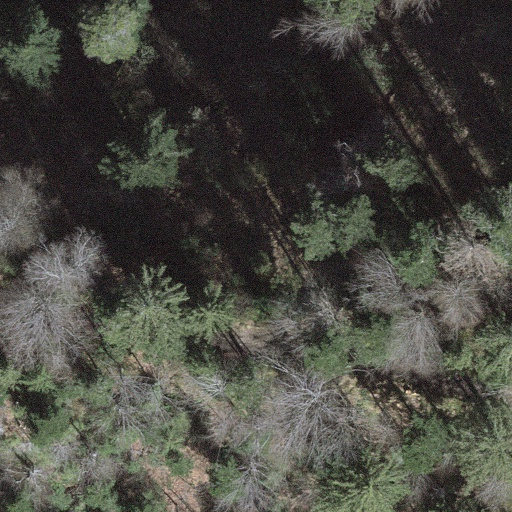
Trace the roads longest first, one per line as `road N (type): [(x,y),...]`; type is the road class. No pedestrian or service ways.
road 1 (track): [(408,348),(372,352),(0,311)]
road 2 (track): [(511,281),(408,348)]
